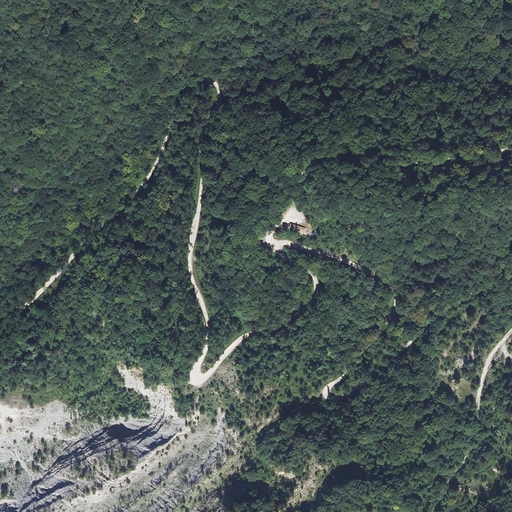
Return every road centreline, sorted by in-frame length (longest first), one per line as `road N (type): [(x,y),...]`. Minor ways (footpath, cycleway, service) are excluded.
road 1 (track): [(211,81),(218,94),(200,144),(189,255),(207,340),(193,375),(204,378),(239,341),(287,320),(314,292),(311,275),(269,238),(286,214)]
road 2 (track): [(273,244),(344,261),(393,293),(389,322),(329,387),(334,398),(454,303),(511,270)]
road 3 (track): [(211,81),(183,88),(167,115),(162,154),(0,329)]
road 4 (track): [(511,329),(486,366),(471,448),(432,511)]
